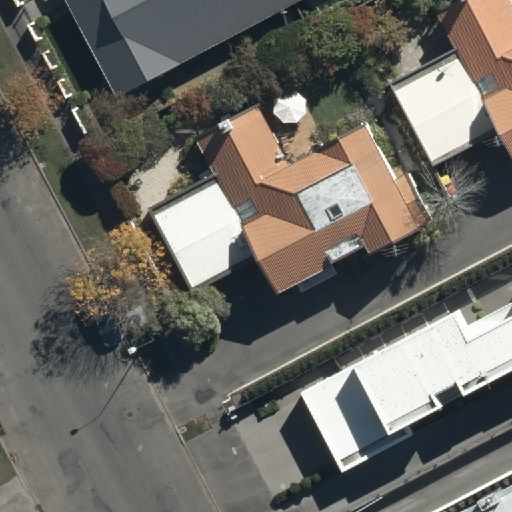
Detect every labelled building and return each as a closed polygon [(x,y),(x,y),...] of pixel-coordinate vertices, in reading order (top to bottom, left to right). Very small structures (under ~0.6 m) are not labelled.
[(71,0),(117,91),(290,0),(71,0)] [(457,59),(389,94),(430,172),(500,136),(511,157),(511,14),(504,0),(468,0),(436,17),(457,59)] [(220,187),(154,219),(191,296),(266,260),(281,290),(370,247),(372,252),(420,229),(371,127),(289,166),(263,113),(199,144),(220,187)] [(301,394),(343,471),(410,435),(403,421),(442,399),(435,386),(456,375),(465,392),(511,366),(511,307),(469,331),(455,304),(353,360),(355,364),(301,394)] [(511,511),(511,476),(444,511),(511,511)]
